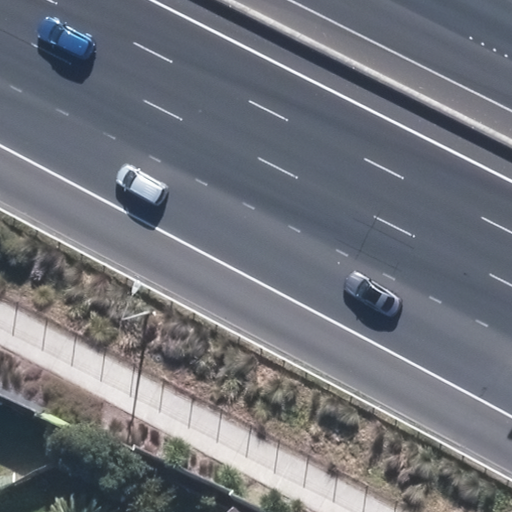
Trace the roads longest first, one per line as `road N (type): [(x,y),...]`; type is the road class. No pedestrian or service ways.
road 1 (motorway): [(511,393),(0,102)]
road 2 (motorway): [(511,286),(0,26)]
